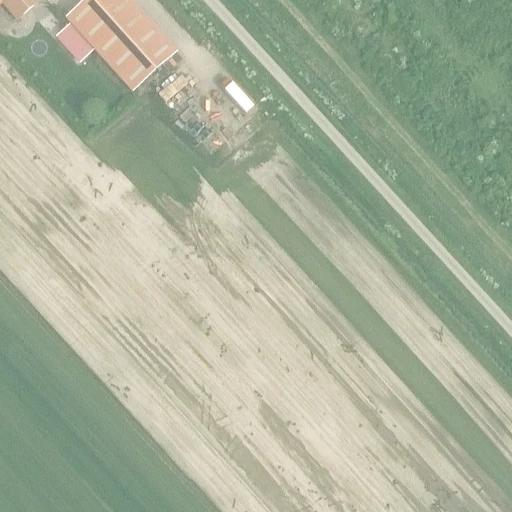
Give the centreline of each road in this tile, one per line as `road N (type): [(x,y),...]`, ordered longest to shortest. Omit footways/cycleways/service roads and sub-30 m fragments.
road 1 (unclassified): [(511,333),(207,0)]
road 2 (track): [(278,0),(511,260)]
